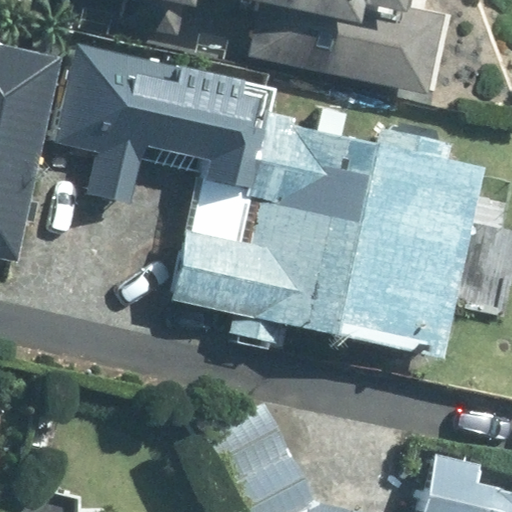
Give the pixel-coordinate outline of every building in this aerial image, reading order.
[(250,0),(240,49),(421,88),(438,9),(397,0),(250,0)] [(69,36),(47,136),(89,145),(79,188),(125,198),(138,140),(191,152),(160,292),(223,306),(219,327),(272,338),(277,318),(434,353),(446,300),(503,313),(511,273),(511,225),(465,215),(477,160),(437,151),(441,135),(368,119),(364,135),(256,111),(263,78),(69,36)] [(0,251),(44,46),(0,37),(0,251)] [(374,511),(311,498),(256,397),(188,434),(230,511),(374,511)] [(511,511),(511,486),(468,476),(473,457),(425,446),(409,511),(511,511)]
